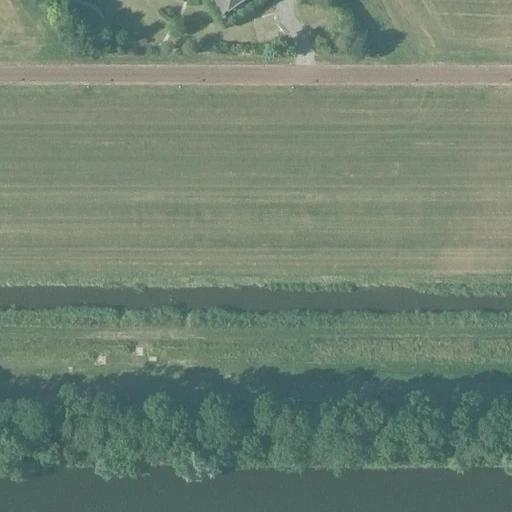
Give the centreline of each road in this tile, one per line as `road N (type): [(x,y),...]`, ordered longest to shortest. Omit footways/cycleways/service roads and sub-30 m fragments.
road 1 (residential): [(511,76),(0,75)]
road 2 (unclassified): [(0,389),(511,389)]
